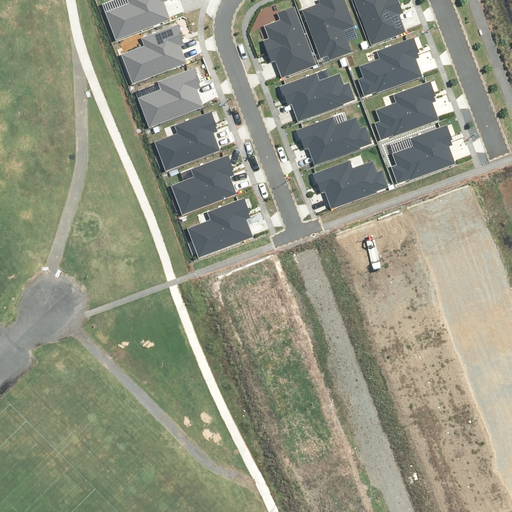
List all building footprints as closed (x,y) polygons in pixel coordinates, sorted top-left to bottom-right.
[(128,0),(106,8),(115,35),(169,16),(162,0),(128,0)] [(319,0),(304,6),(321,54),(329,51),(331,56),(352,48),(345,30),(358,25),(348,0),(319,0)] [(398,9),(402,8),(398,0),(355,0),(371,41),(405,28),(398,9)] [(264,37),(272,58),(276,57),(283,76),(318,63),(295,3),(278,9),(280,16),(264,21),(269,35),(264,37)] [(122,51),(132,78),(185,59),(179,43),(184,41),(177,22),(142,34),(145,43),(122,51)] [(417,54),(421,53),(414,34),(377,47),(380,55),(360,62),(364,72),(358,75),(365,93),(423,72),(417,54)] [(139,96),(149,122),(202,103),(196,87),(201,85),(194,67),(159,79),(162,88),(139,96)] [(281,83),(288,102),(293,100),(299,117),(357,96),(350,78),(344,80),(340,70),(320,77),(318,69),(281,83)] [(434,98),(439,96),(432,77),(395,91),(398,98),(378,106),(382,116),(376,118),(383,136),(441,115),(434,98)] [(156,140),(165,166),(219,147),(213,131),(218,129),(211,111),(176,123),(179,132),(156,140)] [(297,127),(304,146),(309,144),(315,161),(373,140),(366,122),(360,124),(356,114),(336,121),(334,113),(297,127)] [(449,142),(453,141),(446,122),(410,135),(413,143),(393,150),(397,160),(391,162),(397,181),(455,159),(449,142)] [(175,182),(185,209),(238,190),(232,173),(237,172),(230,153),(195,165),(198,174),(175,182)] [(313,170),(320,189),(324,187),(330,204),(388,183),(381,165),(376,167),(372,157),(352,164),(349,156),(313,170)] [(190,225),(200,251),(253,232),(247,216),(252,214),(245,195),(210,208),(213,216),(190,225)]
